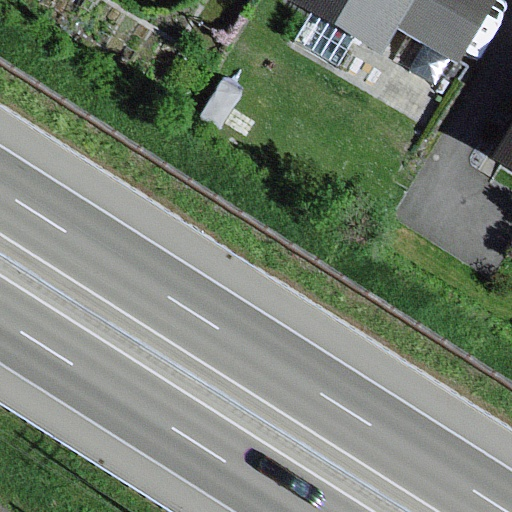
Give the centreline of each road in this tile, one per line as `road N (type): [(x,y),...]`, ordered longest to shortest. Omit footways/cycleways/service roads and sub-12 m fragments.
road 1 (motorway): [(505,511),(0,191)]
road 2 (motorway): [(0,328),(291,511)]
